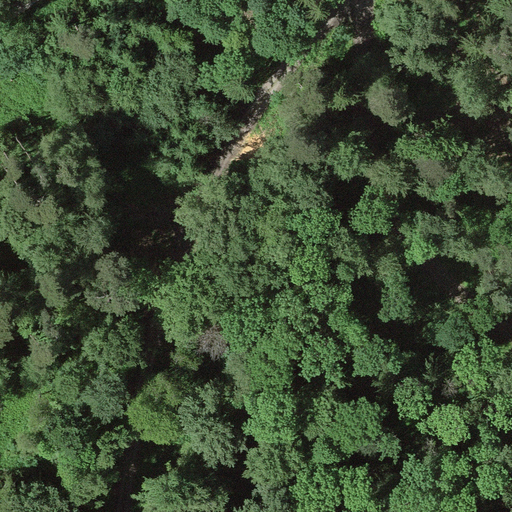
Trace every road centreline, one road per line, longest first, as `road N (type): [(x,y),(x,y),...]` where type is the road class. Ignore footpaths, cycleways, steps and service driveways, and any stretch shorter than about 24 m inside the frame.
road 1 (track): [(347,0),(224,146),(193,202),(165,271),(115,511)]
road 2 (track): [(358,0),(364,130),(388,204),(440,278),(511,333)]
